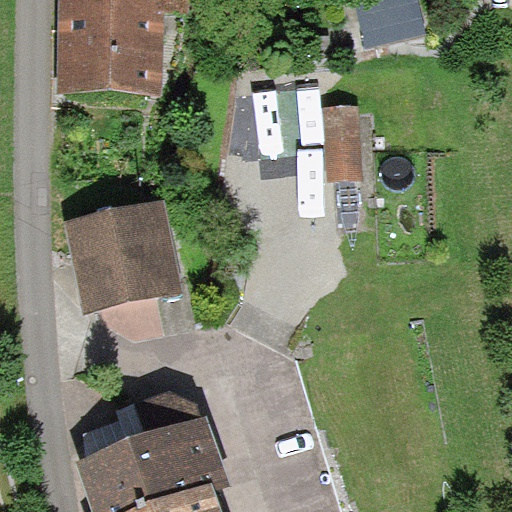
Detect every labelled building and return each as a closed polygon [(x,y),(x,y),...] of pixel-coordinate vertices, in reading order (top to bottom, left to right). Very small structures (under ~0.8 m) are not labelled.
[(188,13),(187,0),(61,0),(62,14),(62,93),(159,92),(158,13),(188,13)] [(361,0),(372,57),(434,46),(426,0),(361,0)] [(326,125),(325,184),(354,185),(355,126),(326,125)] [(166,207),(70,225),(86,312),(182,294),(166,207)] [(167,434),(75,467),(91,511),(222,511),(217,499),(233,493),(206,420),(167,434)]
